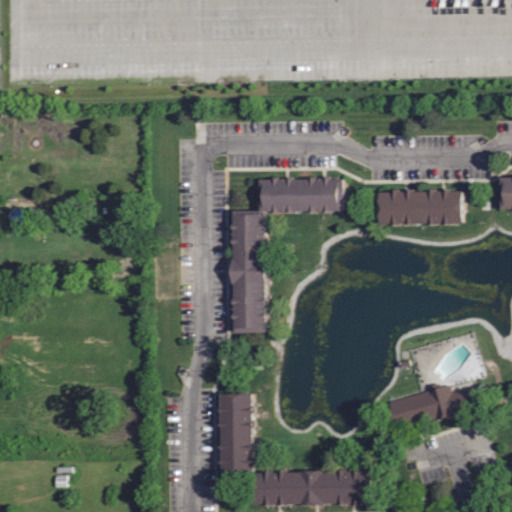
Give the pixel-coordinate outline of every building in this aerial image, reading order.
[(511,208),(503,208),(503,177),(511,176),(511,208)] [(237,331),(237,283),(235,283),(235,258),(237,258),(236,210),(263,209),(263,178),(347,177),(347,210),(268,211),(268,257),(270,257),(270,283),(268,283),(269,331),(237,331)] [(383,223),(382,191),(466,190),(466,222),(383,223)] [(409,428),(398,431),(391,405),(431,393),(430,392),(452,386),(454,394),(476,388),(481,408),(460,414),(462,418),(439,425),(438,420),(409,428)] [(223,393),(255,392),(256,472),(304,472),(304,469),(328,469),(328,471),(376,470),(377,502),(328,503),(328,504),(304,504),(304,503),(256,503),(255,477),(224,478),(223,393)]
